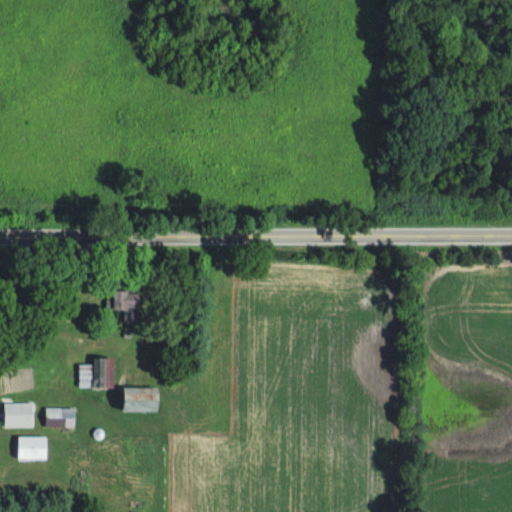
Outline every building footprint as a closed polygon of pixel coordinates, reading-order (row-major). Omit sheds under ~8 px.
[(119,292),(119,325),(141,325),(141,292),(119,292)] [(79,390),(94,390),(94,367),(79,367),(79,390)] [(34,405),(5,405),(5,429),(34,429),(34,405)] [(47,429),(75,429),(75,410),(47,410),(47,429)] [(48,439),(19,439),(19,461),(48,461),(48,439)]
